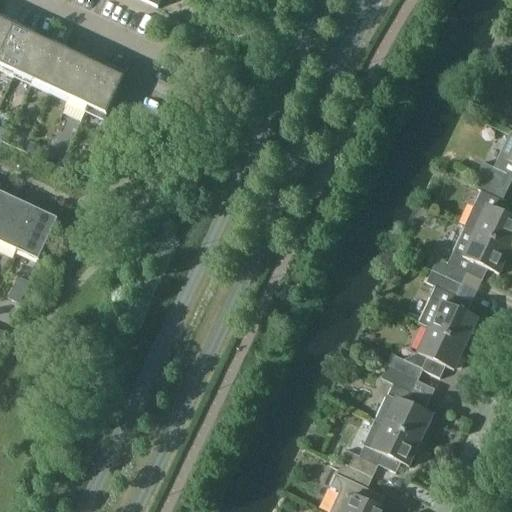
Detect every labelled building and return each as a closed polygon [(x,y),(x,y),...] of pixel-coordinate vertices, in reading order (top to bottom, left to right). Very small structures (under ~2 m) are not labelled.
[(136,0),(157,10),(162,0),(136,0)] [(0,59),(15,29),(0,22),(0,59)] [(15,29),(0,59),(0,67),(15,75),(33,38),(15,29)] [(33,38),(15,75),(16,75),(33,83),(51,46),(34,38),(33,38)] [(51,46),(33,83),(35,84),(51,91),(69,55),(52,47),(51,46)] [(69,55),(51,91),(53,92),(70,100),(88,63),(71,55),(69,55)] [(70,100),(63,115),(81,123),(87,108),(88,108),(106,72),(89,64),(88,63),(70,100)] [(106,72),(88,108),(90,110),(107,117),(110,112),(110,111),(125,80),(106,72)] [(482,165),(476,177),(507,191),(511,181),(511,134),(510,134),(493,170),(482,165)] [(30,143),(26,153),(37,158),(41,149),(30,143)] [(88,166),(82,180),(93,186),(100,171),(88,166)] [(481,193),(464,229),(511,251),(511,249),(511,250),(511,248),(511,221),(511,217),(511,207),(502,202),(507,191),(476,177),(471,189),(481,193)] [(0,237),(16,202),(0,194),(0,237)] [(37,212),(16,202),(0,237),(0,242),(19,251),(37,212)] [(58,222),(37,212),(19,251),(40,261),(58,222)] [(437,261),(432,273),(462,287),(468,275),(482,282),(487,271),(499,276),(510,253),(511,253),(511,251),(464,229),(447,266),(437,261)] [(436,289),(419,325),(430,330),(472,350),(472,349),(466,346),(477,323),(465,317),(471,305),(457,299),(462,287),(432,273),(426,285),(436,289)] [(19,304),(30,283),(19,278),(8,299),(19,304)] [(392,357),(386,371),(417,385),(422,374),(438,382),(438,381),(435,379),(441,366),(454,372),(465,349),(471,352),(472,350),(430,330),(418,355),(418,356),(404,363),(392,357)] [(392,387),(375,423),(427,447),(428,445),(421,442),(432,419),(422,414),(424,409),(426,410),(429,404),(412,396),(417,385),(386,371),(381,381),(392,387)] [(347,453),(342,465),(373,479),(379,467),(396,475),(401,465),(409,469),(420,445),(426,448),(427,447),(375,423),(359,459),(347,453)] [(339,495),(331,511),(382,511),(380,511),(385,500),(367,492),(373,479),(342,465),(330,491),(339,495)]
